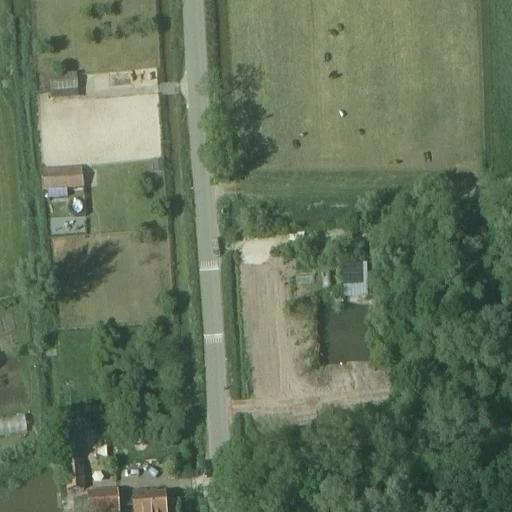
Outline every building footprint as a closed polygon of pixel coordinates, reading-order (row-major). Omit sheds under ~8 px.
[(55,102),(84,100),(82,73),(54,75),(55,102)] [(81,167),(41,170),(42,194),(82,191),(81,167)] [(103,300),(122,299),(121,256),(102,256),(103,300)] [(68,493),(84,491),(82,470),(66,471),(68,493)] [(133,511),(165,511),(164,496),(116,501),(115,491),(87,494),(88,511),(117,511),(133,510),(133,511)]
